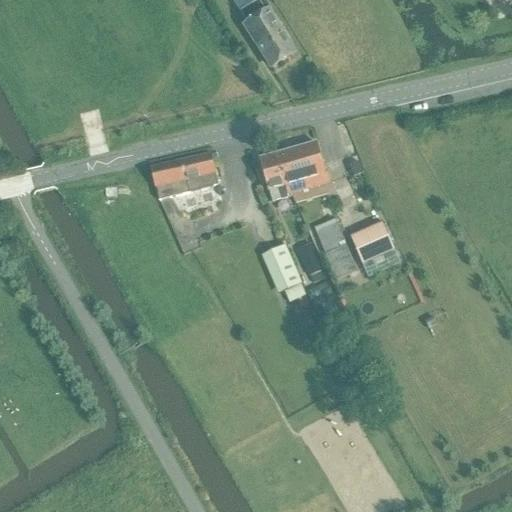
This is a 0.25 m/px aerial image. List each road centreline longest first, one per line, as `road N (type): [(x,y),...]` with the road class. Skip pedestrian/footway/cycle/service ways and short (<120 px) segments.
road 1 (track): [(121,159),(124,189),(153,209),(292,436),(311,442),(381,406),(330,303)]
road 2 (tertiary): [(511,68),(49,177)]
